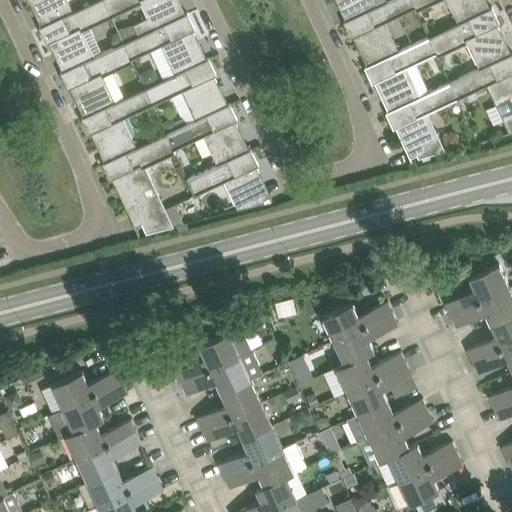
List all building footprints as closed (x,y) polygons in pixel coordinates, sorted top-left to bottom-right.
[(30,0),(34,8),(37,7),(40,15),(45,13),(49,22),(74,10),(69,0),(30,0)] [(42,25),(40,26),(47,42),(50,41),(55,53),(56,54),(58,53),(62,60),(66,58),(70,67),(95,55),(83,29),(90,26),(112,15),(105,0),(94,0),(93,1),(74,10),(49,22),(42,25)] [(105,0),(112,15),(142,2),(149,16),(134,23),(140,34),(154,27),(179,16),(175,7),(179,5),(177,0),(105,0)] [(337,0),(339,2),(339,3),(342,2),(345,9),(349,7),(353,16),(378,4),(386,0),(337,0)] [(346,19),(344,20),(352,36),(354,35),(360,48),(363,47),(366,54),(370,52),(375,61),(400,49),(386,20),(415,7),(412,0),(386,0),(378,4),(353,16),(346,19)] [(412,0),(415,7),(416,10),(417,9),(437,0),(448,0),(459,22),(484,10),(479,1),(482,0),(412,0)] [(459,22),(429,36),(437,52),(468,41),(480,67),(505,56),(501,47),(505,45),(501,37),(504,36),(498,23),(500,22),(493,6),(491,7),(484,10),(459,22)] [(140,34),(125,41),(125,42),(132,58),(151,49),(162,44),(175,73),(200,61),(196,52),(201,50),(197,43),(200,41),(199,41),(194,29),(196,28),(188,11),(186,13),(179,16),(154,27),(140,34)] [(124,42),(119,31),(114,34),(111,40),(114,46),(124,42)] [(368,64),(365,65),(373,82),(375,81),(381,93),(384,92),(387,100),(392,97),(396,106),(421,95),(418,89),(407,66),(437,52),(429,36),(400,49),(375,61),(368,64)] [(63,70),(61,71),(68,88),(71,86),(76,99),(77,99),(79,98),(83,105),(87,103),(91,112),(116,101),(104,74),(134,61),(132,58),(125,42),(125,41),(124,42),(114,46),(102,52),(95,55),(70,67),(63,70)] [(480,67),(450,81),(451,81),(458,97),(478,88),(487,83),(504,120),(510,132),(511,130),(511,52),(505,56),(480,67)] [(164,78),(146,87),(154,103),(174,93),(184,115),(188,122),(197,118),(222,106),(217,97),(222,95),(218,88),(221,87),(221,86),(215,74),(217,73),(210,57),(207,58),(200,61),(175,73),(164,78)] [(140,71),(146,85),(160,78),(154,64),(140,71)] [(389,110),(387,111),(394,127),(396,126),(402,138),(402,139),(405,137),(408,145),(413,143),(418,153),(419,157),(446,149),(428,111),(458,97),(451,81),(450,81),(428,91),(421,95),(396,106),(389,110)] [(84,115),(82,117),(90,133),(92,132),(98,144),(100,143),(104,151),(108,149),(113,157),(137,146),(124,117),(154,103),(146,87),(116,101),(91,112),(84,115)] [(178,127),(167,132),(176,151),(175,148),(204,134),(218,163),(243,152),(239,143),(243,141),(240,133),(242,132),(236,119),(238,118),(231,102),(229,103),(222,106),(197,118),(188,122),(178,127)] [(173,116),(162,121),(167,131),(178,126),(175,120),(173,116)] [(458,134),(451,131),(442,133),(446,147),(461,143),(458,134)] [(106,161),(103,162),(111,178),(113,177),(119,190),(122,189),(133,214),(138,212),(142,222),(147,232),(174,224),(185,221),(175,202),(166,207),(146,165),(176,151),(167,132),(137,146),(113,157),(106,161)] [(188,177),(188,178),(195,194),(226,180),(239,208),(266,201),(264,198),(260,188),(264,186),(261,178),(263,177),(257,165),(260,164),(252,147),(250,148),(243,152),(218,163),(188,177)] [(189,226),(188,223),(188,221),(178,224),(178,225),(179,230),(189,227),(189,226)] [(446,301),(451,313),(510,285),(499,262),(470,276),(475,288),(446,301)] [(511,312),(511,288),(510,285),(451,313),(456,325),(486,311),(491,322),(511,312)] [(323,315),(334,338),(393,310),(388,299),(359,313),(353,301),(323,315)] [(256,323),(271,317),(264,302),(250,309),(256,323)] [(399,323),(393,310),(334,338),(344,360),(345,362),(366,351),(367,352),(375,348),(369,336),(399,323)] [(467,348),(472,359),(511,340),(511,312),(491,322),(497,334),(467,348)] [(205,356),(176,369),(181,380),(251,348),(241,325),(230,330),(200,344),(205,356)] [(508,358),(511,367),(511,340),(472,359),(478,371),(508,358)] [(174,368),(194,356),(188,346),(168,358),(174,368)] [(251,348),(181,380),(186,393),(216,379),(221,390),(262,371),(251,348)] [(350,387),(407,361),(402,349),(372,363),(367,352),(366,351),(345,362),(344,360),(338,363),(350,387)] [(350,387),(360,411),(388,398),(383,387),(413,373),(407,361),(350,387)] [(53,383),(64,406),(124,378),(119,367),(89,381),(83,369),(53,383)] [(314,375),(310,367),(297,373),(301,381),(314,375)] [(197,416),(202,427),(262,399),(252,377),(263,372),(262,371),(221,390),(227,402),(197,416)] [(124,378),(64,406),(74,429),(75,429),(97,419),(97,420),(105,416),(100,404),(129,390),(124,378)] [(494,406),(511,397),(511,383),(489,394),(494,406)] [(301,397),(296,385),(285,390),(290,402),(301,397)] [(18,389),(4,395),(10,407),(23,401),(18,389)] [(320,401),(315,391),(307,394),(311,405),(320,401)] [(360,411),(371,434),(429,407),(423,396),(394,410),(388,398),(360,411)] [(511,412),(511,397),(494,406),(500,418),(511,412)] [(273,422),(262,399),(202,427),(208,439),(238,426),(243,437),(273,422)] [(382,458),(388,455),(410,445),(410,444),(405,433),(434,420),(429,407),(371,434),(382,458)] [(321,427),(331,423),(327,416),(322,414),(316,417),(321,427)] [(68,432),(78,455),(137,428),(132,417),(102,431),(97,420),(97,419),(75,429),(74,429),(68,432)] [(219,462),(224,473),(284,446),(273,422),(243,437),(248,449),(219,462)] [(331,424),(320,430),(323,436),(334,431),(331,424)] [(78,455),(89,479),(118,465),(113,454),(143,441),(137,428),(78,455)] [(388,455),(399,478),(458,450),(453,439),(423,453),(418,441),(410,444),(410,445),(388,455)] [(259,472),(264,483),(265,483),(286,473),(286,474),(295,469),(307,464),(296,440),(284,446),(224,473),(230,486),(259,472)] [(511,440),(502,445),(507,456),(511,453),(511,440)] [(17,452),(20,458),(28,454),(25,448),(17,452)] [(40,449),(32,453),(36,463),(45,459),(40,449)] [(464,462),(458,450),(399,478),(410,502),(440,488),(434,476),(464,462)] [(118,465),(89,479),(100,502),(159,475),(154,464),(124,478),(118,465)] [(353,471),(350,465),(339,470),(342,476),(353,471)] [(326,473),(330,481),(340,476),(337,468),(326,473)] [(53,470),(43,474),(47,483),(56,479),(53,470)] [(344,476),(347,482),(357,478),(354,471),(344,476)] [(0,473),(0,495),(8,491),(13,489),(12,485),(6,487),(0,473)] [(261,511),(297,496),(286,474),(286,473),(265,483),(264,483),(257,488),(262,500),(234,511),(261,511)] [(87,508),(88,511),(139,511),(135,501),(164,488),(159,475),(100,502),(87,508)] [(0,511),(23,511),(13,490),(8,492),(8,491),(0,495),(0,511)] [(48,494),(39,498),(42,504),(51,500),(48,494)] [(304,511),(297,496),(261,511),(304,511)]
